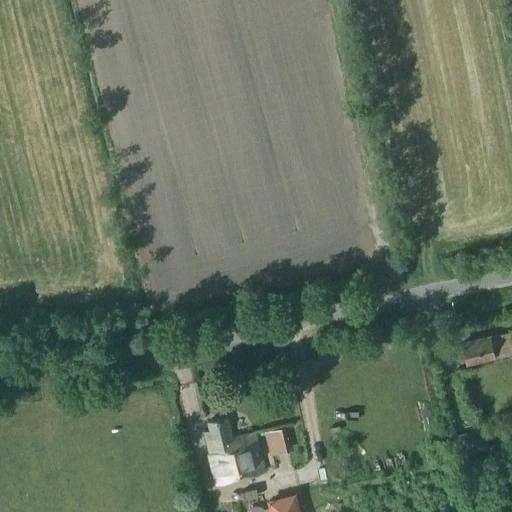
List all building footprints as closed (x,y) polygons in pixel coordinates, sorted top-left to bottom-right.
[(492,338),(491,336),(463,343),(468,363),(496,356),(495,354),(511,349),(511,339),(511,334),(492,338)] [(211,430),(205,431),(216,480),(264,469),(255,432),(232,437),(227,416),(209,420),(211,430)] [(268,427),(270,451),(289,449),(288,426),(268,427)] [(463,453),(491,447),(487,426),(458,432),(463,453)] [(267,498),(270,511),(301,511),(297,491),(267,498)]
